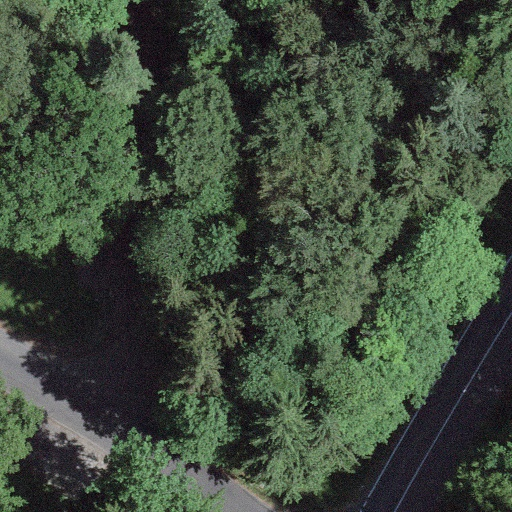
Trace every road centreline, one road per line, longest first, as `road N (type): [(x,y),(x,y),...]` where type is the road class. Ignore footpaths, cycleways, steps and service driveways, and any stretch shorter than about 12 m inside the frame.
road 1 (track): [(71,399),(122,346),(139,310),(146,260),(144,0)]
road 2 (residential): [(222,511),(71,399),(0,358)]
road 3 (secondary): [(511,323),(397,511)]
